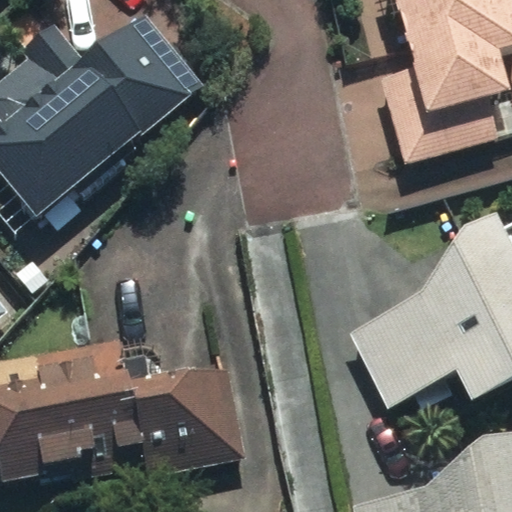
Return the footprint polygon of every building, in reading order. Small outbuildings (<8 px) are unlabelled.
[(391,0),(413,84),(385,91),(407,174),(497,150),(487,112),(508,106),(496,64),(511,59),(511,14),(508,0),(391,0)] [(26,69),(0,90),(0,127),(9,139),(0,146),(0,189),(35,233),(201,98),(143,28),(87,74),(55,35),(21,62),(26,69)] [(464,246),(420,309),(354,344),(390,413),(455,379),(473,414),(511,393),(511,259),(496,230),(464,246)] [(0,327),(10,319),(0,307),(0,327)] [(127,398),(118,348),(0,369),(0,462),(5,489),(128,467),(131,484),(245,464),(230,380),(127,398)] [(511,511),(511,453),(483,459),(424,509),(410,511),(511,511)]
